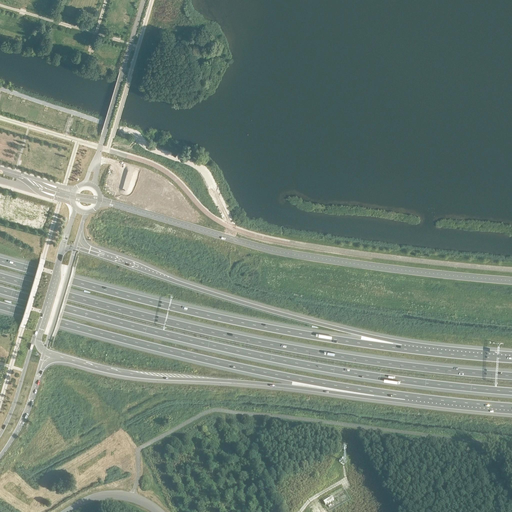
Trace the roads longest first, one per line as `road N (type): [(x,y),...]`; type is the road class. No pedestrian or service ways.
road 1 (motorway): [(0,290),(308,365),(511,391)]
road 2 (motorway): [(511,376),(270,345),(0,277)]
road 3 (motorway): [(0,306),(187,354),(406,396)]
road 4 (motorway): [(401,349),(211,317),(0,262)]
road 5 (motorway): [(43,353),(139,375),(406,396)]
road 6 (motorway): [(401,349),(75,248)]
road 7 (unclassified): [(95,162),(143,0)]
